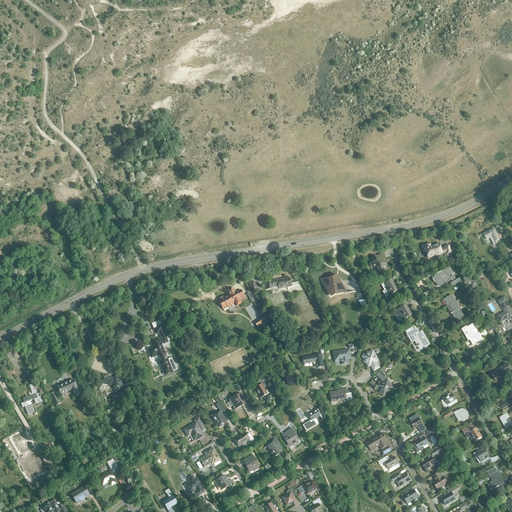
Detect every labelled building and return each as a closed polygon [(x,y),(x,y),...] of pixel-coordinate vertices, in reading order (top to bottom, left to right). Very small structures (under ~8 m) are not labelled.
[(494,229),(484,234),(487,240),(491,238),(494,245),(498,243),(497,241),(500,239),(494,229)] [(445,249),(441,250),(439,244),(430,246),(430,244),(422,246),(423,252),(426,252),(427,258),(442,255),(442,254),(446,253),(446,255),(451,254),(449,246),(444,247),(445,249)] [(378,272),(383,270),(386,266),(385,263),(384,262),(384,261),(384,260),(385,259),(384,255),(383,254),(379,255),(378,256),(372,258),(369,262),(371,267),(373,267),(375,267),(375,266),(377,268),(378,272)] [(450,274),(452,272),(451,270),(449,268),(442,271),(434,275),(435,278),(432,280),(434,283),(436,282),(439,286),(444,283),(444,284),(449,281),(449,280),(450,279),(451,281),(455,279),(453,275),(451,276),(450,274)] [(327,285),(324,286),(328,292),(330,297),(333,295),(335,294),(336,294),(346,293),(341,283),(338,284),(336,275),(332,278),(326,279),(327,285)] [(450,283),(452,287),(462,281),(460,277),(450,283)] [(279,289),(291,287),(290,278),(284,279),(284,280),(282,280),(281,280),(277,280),(277,281),(271,282),(265,283),(267,290),(272,289),(272,287),(278,286),(279,289)] [(386,291),(389,296),(397,291),(391,280),(385,283),(389,289),(386,291)] [(248,284),(253,291),(258,288),(254,281),(248,284)] [(241,290),(236,293),(236,292),(235,292),(233,289),(228,291),(228,292),(229,294),(229,295),(230,296),(224,299),(223,297),(218,300),(220,302),(219,302),(222,308),(226,306),(227,307),(231,305),(232,306),(235,304),(234,303),(235,303),(237,307),(242,303),(240,300),(245,297),(241,290)] [(448,306),(456,302),(455,302),(451,295),(444,300),(448,306)] [(508,319),(509,321),(511,318),(511,312),(504,299),(499,302),(505,313),(498,317),(501,322),(508,319)] [(456,302),(448,306),(448,307),(449,306),(452,312),(451,313),(454,318),(457,316),(459,319),(463,317),(459,309),(460,308),(456,302)] [(397,311),(402,320),(411,315),(406,306),(397,311)] [(260,317),(250,323),(252,327),(263,321),(260,317)] [(165,344),(170,341),(165,330),(161,320),(152,324),(157,334),(160,333),(165,344)] [(472,337),(478,333),(475,335),(473,331),(475,330),(472,324),(467,327),(467,328),(462,331),(464,335),(465,335),(468,341),(473,338),(472,337)] [(412,332),(407,335),(411,343),(415,340),(420,350),(429,345),(422,332),(415,336),(412,332)] [(473,338),(468,341),(469,341),(470,340),(472,344),(476,343),(475,342),(478,340),(479,341),(482,339),(478,333),(472,337),(473,338)] [(166,356),(165,356),(159,340),(152,343),(154,348),(148,350),(151,358),(154,356),(154,357),(155,358),(156,359),(157,359),(158,359),(159,359),(161,363),(160,363),(165,375),(177,370),(176,366),(173,368),(169,359),(168,360),(166,356)] [(342,365),(348,364),(348,359),(350,359),(349,355),(350,355),(350,353),(354,352),(352,345),(348,346),(349,350),(333,353),(335,362),(342,360),(342,365)] [(376,363),(379,361),(372,350),(368,353),(367,352),(365,354),(366,354),(361,357),(363,360),(363,361),(364,364),(365,363),(368,368),(370,366),(373,372),(380,368),(376,363)] [(321,355),(303,358),(303,364),(309,363),(315,362),(316,368),(323,367),(321,355)] [(501,367),(494,372),(499,380),(506,375),(508,374),(511,372),(507,364),(504,366),(501,367)] [(387,379),(384,375),(383,375),(384,374),(381,369),(376,376),(380,380),(382,382),(381,384),(378,388),(380,390),(379,392),(382,396),(384,396),(391,392),(386,390),(387,387),(386,385),(389,383),(387,379)] [(117,376),(113,379),(107,377),(108,376),(101,375),(100,383),(112,385),(118,394),(126,388),(117,376)] [(74,396),(79,394),(73,380),(58,387),(61,394),(71,390),(74,396)] [(255,389),(261,398),(267,395),(264,388),(266,386),(262,380),(259,382),(261,385),(255,389)] [(38,392),(35,393),(34,390),(38,389),(36,383),(30,386),(33,394),(32,394),(32,396),(23,399),(25,403),(21,404),(23,408),(25,407),(28,415),(35,413),(30,401),(34,399),(36,404),(42,401),(42,399),(40,400),(38,392)] [(351,393),(345,394),(344,389),(339,390),(340,391),(330,393),(331,402),(346,400),(346,401),(352,401),(351,393)] [(50,395),(55,406),(60,404),(55,393),(50,395)] [(229,400),(235,410),(243,406),(242,404),(245,402),(239,394),(229,400)] [(441,401),(446,408),(448,407),(448,406),(456,401),(452,394),(444,399),(444,400),(441,401)] [(223,416),(222,416),(221,414),(221,413),(225,411),(220,403),(216,405),(220,411),(211,416),(218,428),(227,423),(223,416)] [(133,409),(137,415),(142,411),(138,405),(133,409)] [(322,420),(327,416),(321,407),(308,415),(311,421),(309,422),(311,425),(312,426),(313,426),(314,426),(315,426),(316,426),(317,425),(317,424),(317,422),(315,419),(320,416),(322,420)] [(442,415),(445,419),(454,414),(451,410),(442,415)] [(463,416),(467,413),(465,411),(462,410),(459,411),(458,411),(454,413),(457,418),(462,415),(463,416)] [(462,415),(457,418),(459,422),(461,421),(464,422),(468,419),(469,416),(467,413),(463,416),(462,415)] [(511,428),(511,427),(511,422),(507,414),(499,418),(503,424),(504,423),(507,429),(510,427),(511,428)] [(417,427),(418,428),(423,425),(419,418),(411,423),(414,429),(417,427)] [(194,442),(204,436),(200,429),(203,427),(198,419),(194,421),(196,423),(186,429),(185,431),(188,435),(190,436),(190,435),(194,442)] [(471,425),(465,428),(462,430),(464,433),(467,432),(472,440),(474,439),(476,442),(482,438),(477,429),(474,431),(473,429),(473,428),(471,425)] [(292,443),(294,447),(300,442),(291,428),(286,432),(290,436),(285,440),(288,446),(292,443)] [(250,434),(247,435),(245,433),(234,439),(239,447),(249,440),(251,442),(254,441),(250,434)] [(384,455),(391,451),(384,439),(385,438),(383,434),(367,443),(371,450),(375,447),(376,448),(379,446),(384,455)] [(424,450),(422,447),(428,444),(425,437),(423,434),(418,437),(420,440),(414,443),(415,445),(415,446),(413,447),(414,447),(417,453),(423,449),(423,450),(424,450)] [(13,442),(8,445),(15,457),(20,455),(21,456),(31,451),(23,436),(13,441),(13,442)] [(277,453),(282,450),(276,439),(268,443),(269,445),(267,446),(269,450),(271,449),(273,452),(270,454),(273,458),(278,455),(277,453)] [(422,463),(426,470),(436,464),(432,458),(443,451),(441,448),(427,456),(429,459),(422,463)] [(212,463),(213,464),(220,460),(213,449),(207,452),(209,455),(199,461),(204,468),(212,463)] [(491,459),(490,459),(488,456),(485,450),(482,449),(474,454),(480,464),(481,463),(482,464),(489,460),(490,461),(492,464),(493,463),(500,459),(498,456),(491,459)] [(252,471),(253,472),(260,468),(252,455),(243,461),(250,473),(252,471)] [(395,468),(399,465),(394,457),(388,460),(386,457),(380,461),(382,465),(385,463),(389,469),(394,466),(395,468)] [(111,486),(116,483),(113,479),(116,478),(113,472),(115,471),(118,467),(113,459),(107,463),(111,471),(99,478),(103,485),(109,482),(111,486)] [(495,468),(487,472),(489,476),(490,476),(493,481),(491,483),(494,489),(496,488),(500,485),(505,483),(499,474),(498,474),(498,475),(496,472),(497,472),(495,468)] [(444,477),(442,478),(439,473),(433,477),(435,480),(436,479),(437,481),(433,483),(438,490),(448,484),(444,477)] [(400,488),(411,481),(407,474),(401,477),(399,474),(389,479),(392,484),(396,481),(400,488)] [(196,479),(194,480),(192,476),(188,479),(190,482),(185,485),(190,493),(195,490),(199,496),(204,492),(196,479)] [(232,480),(228,482),(227,480),(224,476),(214,482),(218,489),(220,488),(221,491),(233,483),(232,480)] [(307,495),(317,489),(312,481),(302,487),(298,489),(301,495),(305,492),(307,495)] [(71,495),(76,503),(90,495),(85,487),(71,495)] [(173,511),(171,508),(178,504),(169,489),(164,492),(166,495),(167,494),(169,499),(163,503),(167,510),(168,511),(173,511)] [(412,501),(419,498),(414,490),(409,493),(410,493),(408,494),(406,491),(400,495),(402,497),(403,497),(409,506),(413,503),(412,501)] [(288,502),(290,505),(295,501),(289,491),(286,492),(288,494),(282,498),(285,503),(288,502)] [(441,499),(446,506),(456,500),(452,493),(441,499)] [(54,499),(42,506),(44,511),(48,508),(49,509),(47,510),(48,511),(59,511),(61,511),(65,511),(63,507),(61,505),(60,505),(58,502),(56,504),(54,499)] [(309,509),(310,511),(319,511),(322,511),(318,504),(321,503),(319,499),(314,502),(316,505),(309,509)] [(265,507),(267,511),(276,511),(273,507),(276,506),(273,500),(270,502),(271,503),(265,507)]
